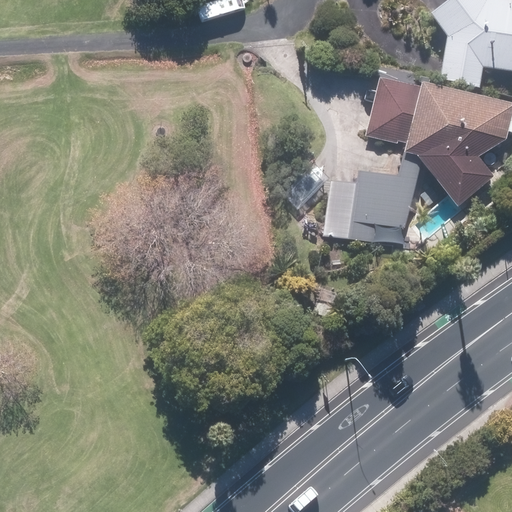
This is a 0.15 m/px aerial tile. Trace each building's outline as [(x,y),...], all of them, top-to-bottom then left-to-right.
[(511,0),(447,0),(431,13),(448,34),(442,79),(483,83),(485,66),(511,69),(511,0)] [(399,139),(397,150),(405,151),(417,154),(423,161),(458,207),(496,175),(479,156),(507,140),(510,127),(511,118),(511,103),(376,73),(363,131),(399,139)] [(330,181),(323,236),(376,244),(379,223),(405,228),(423,161),(417,154),(405,151),(399,176),(358,170),(356,184),(330,181)] [(323,185),(308,170),(281,197),(297,212),(323,185)] [(314,300),(309,317),(325,321),(330,305),(314,300)]
